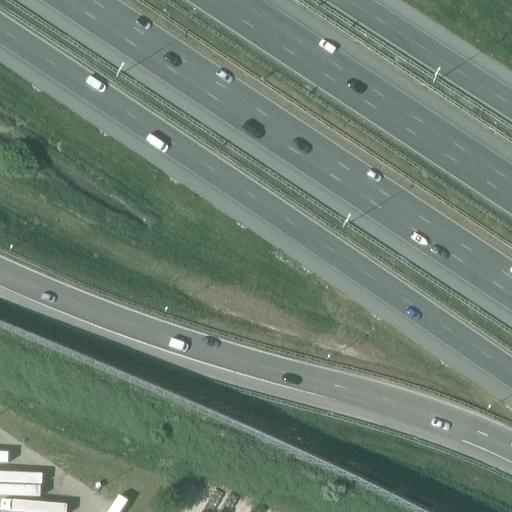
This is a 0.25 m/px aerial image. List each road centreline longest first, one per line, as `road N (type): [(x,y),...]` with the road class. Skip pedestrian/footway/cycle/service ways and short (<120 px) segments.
road 1 (motorway): [(0,30),(511,377)]
road 2 (motorway): [(0,272),(227,360),(403,407),(511,451)]
road 3 (motorway): [(74,0),(511,289)]
road 4 (motorway): [(511,192),(220,0)]
road 5 (motorway): [(511,108),(346,0)]
